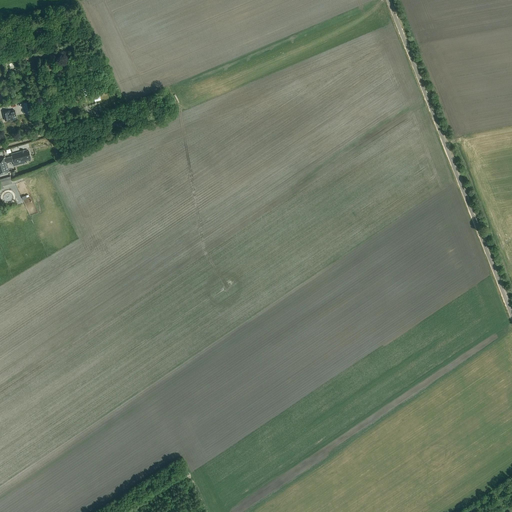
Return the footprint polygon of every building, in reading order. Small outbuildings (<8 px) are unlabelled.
[(42,33),(40,24),(29,25),(31,35),(42,33)] [(70,67),(79,65),(76,56),(68,58),(69,62),(72,62),(72,63),(70,63),(70,67)] [(55,69),(54,62),(44,64),(45,71),(55,69)] [(5,121),(12,119),(12,117),(16,116),(14,109),(13,110),(9,111),(9,110),(2,112),(4,120),(5,121)] [(118,127),(130,121),(128,116),(116,121),(118,127)] [(11,154),(12,157),(5,159),(5,158),(0,159),(0,174),(9,172),(7,163),(13,161),(15,165),(25,162),(25,161),(31,159),(28,150),(11,154)] [(10,176),(0,179),(0,188),(3,188),(2,184),(11,181),(10,176)]
